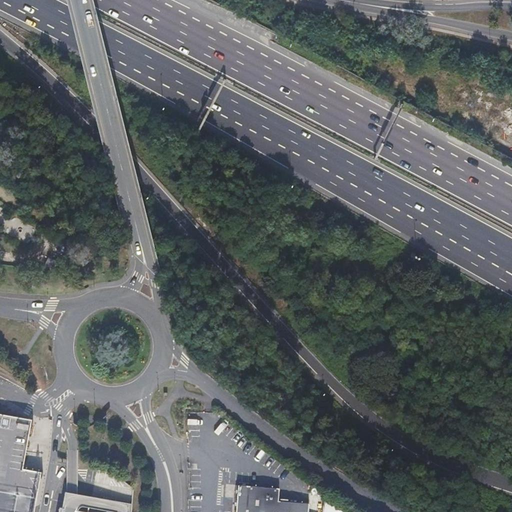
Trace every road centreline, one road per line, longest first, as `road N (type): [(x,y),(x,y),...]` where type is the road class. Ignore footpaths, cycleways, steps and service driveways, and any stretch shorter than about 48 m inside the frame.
road 1 (motorway): [(0,39),(116,145),(364,417),(417,451),(511,489)]
road 2 (motorway): [(19,0),(308,154)]
road 3 (tertiary): [(79,0),(143,255)]
road 4 (motorway): [(511,206),(287,83)]
road 5 (motorway): [(511,190),(287,83)]
road 6 (motorway): [(308,154),(511,279)]
road 7 (motorway): [(308,154),(511,258)]
road 8 (unclassified): [(205,384),(313,468),(389,511)]
road 9 (motorway): [(287,83),(120,0)]
road 10 (secondary): [(343,0),(511,36)]
road 11 (secondary): [(511,5),(343,0)]
